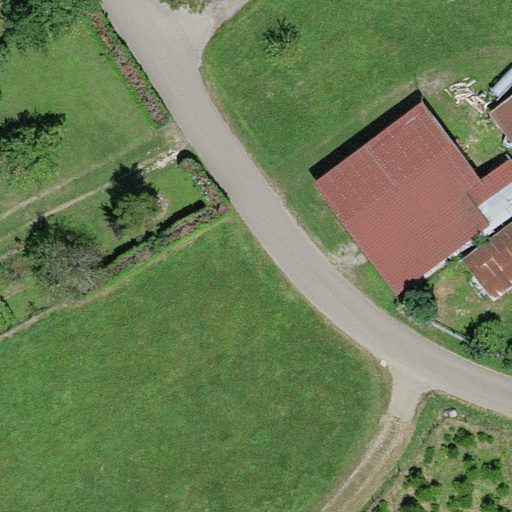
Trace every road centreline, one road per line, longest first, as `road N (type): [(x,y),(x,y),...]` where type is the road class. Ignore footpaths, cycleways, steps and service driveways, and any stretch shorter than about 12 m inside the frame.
road 1 (residential): [(150,0),(181,41),(254,202),(409,358),(511,396)]
road 2 (track): [(475,383),(355,511)]
